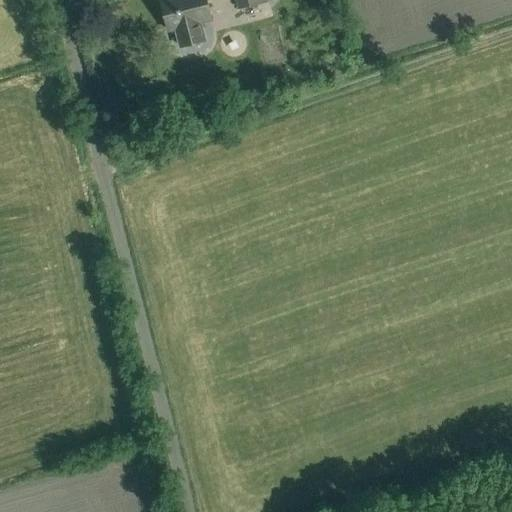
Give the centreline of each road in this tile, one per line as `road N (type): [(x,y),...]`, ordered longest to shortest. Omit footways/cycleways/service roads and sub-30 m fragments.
road 1 (unclassified): [(184,511),(55,0)]
road 2 (track): [(98,172),(511,33)]
